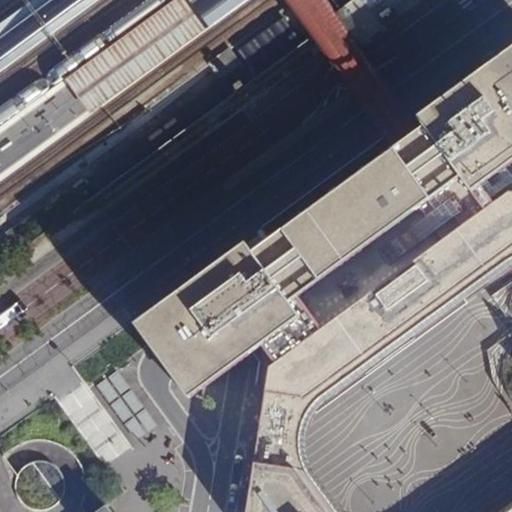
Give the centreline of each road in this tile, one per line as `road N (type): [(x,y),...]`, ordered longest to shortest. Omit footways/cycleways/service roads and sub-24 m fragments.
road 1 (residential): [(0,378),(511,3)]
road 2 (residential): [(211,488),(222,475),(233,419),(236,351),(210,327),(160,360)]
road 3 (residential): [(160,360),(154,383),(197,441),(211,488)]
